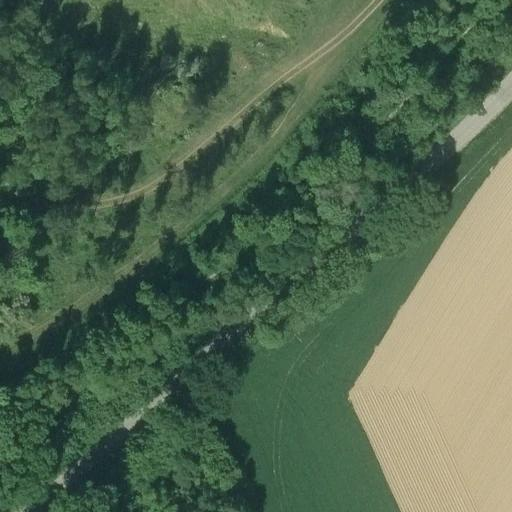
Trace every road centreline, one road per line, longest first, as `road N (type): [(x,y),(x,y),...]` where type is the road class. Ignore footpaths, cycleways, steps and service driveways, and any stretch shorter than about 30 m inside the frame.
road 1 (tertiary): [(25,511),(511,83)]
road 2 (track): [(376,0),(145,191),(100,206),(0,212)]
